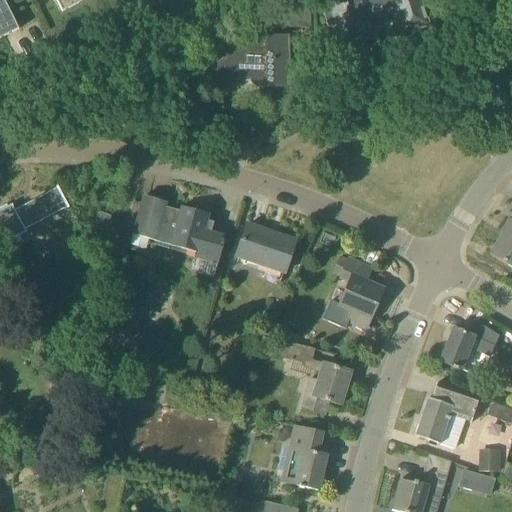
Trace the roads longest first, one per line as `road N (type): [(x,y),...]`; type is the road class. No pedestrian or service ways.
road 1 (residential): [(437,265),(267,186),(158,159),(0,144)]
road 2 (residential): [(356,511),(399,350),(437,265)]
road 3 (residential): [(0,115),(225,0)]
road 4 (residential): [(437,265),(473,203),(511,158)]
